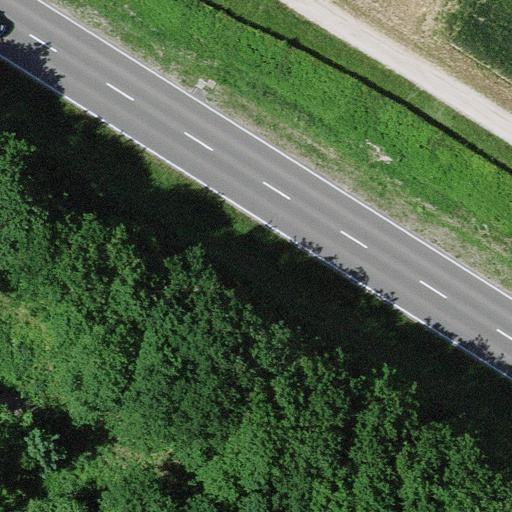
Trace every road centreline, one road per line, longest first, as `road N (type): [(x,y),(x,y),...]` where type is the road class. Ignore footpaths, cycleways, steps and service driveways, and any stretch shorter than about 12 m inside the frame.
road 1 (secondary): [(0,14),(511,336)]
road 2 (track): [(511,133),(293,0)]
